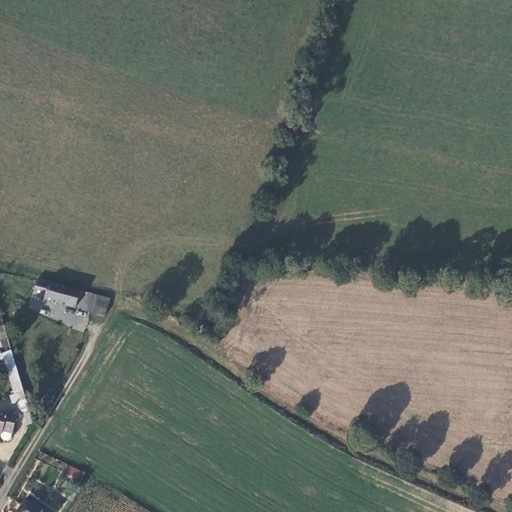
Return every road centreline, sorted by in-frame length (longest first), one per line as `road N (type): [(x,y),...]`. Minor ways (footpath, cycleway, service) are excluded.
road 1 (track): [(496,511),(341,442),(123,300),(103,331)]
road 2 (track): [(14,477),(103,331)]
